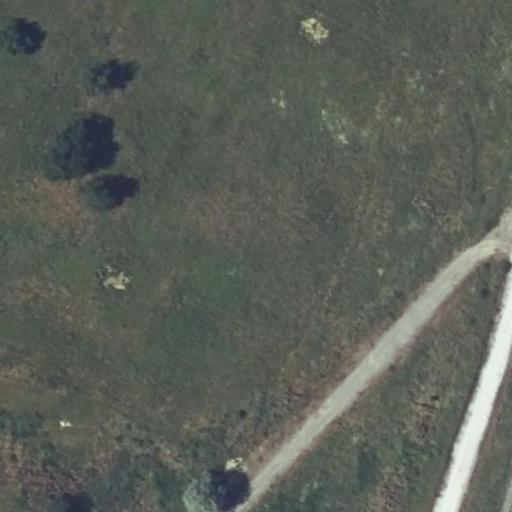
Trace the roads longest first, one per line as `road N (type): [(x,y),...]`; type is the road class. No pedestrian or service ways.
road 1 (track): [(223,511),(511,216)]
road 2 (track): [(445,511),(511,320)]
